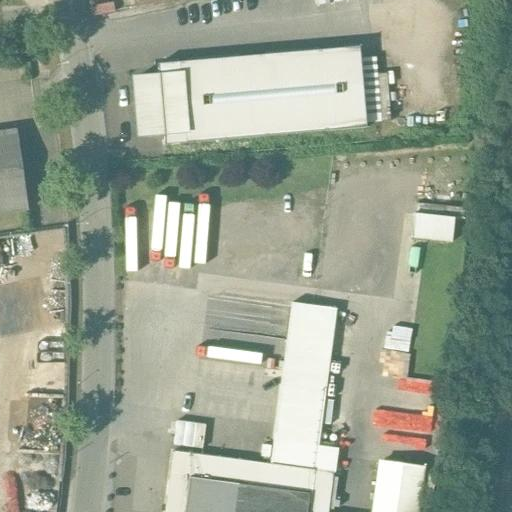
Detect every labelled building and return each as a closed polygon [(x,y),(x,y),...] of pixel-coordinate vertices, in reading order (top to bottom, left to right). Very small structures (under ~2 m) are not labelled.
[(359,48),(180,63),(187,144),(366,129),(359,48)] [(180,63),(157,65),(158,77),(134,79),(139,136),(163,134),(164,146),(187,144),(180,63)] [(0,214),(26,211),(15,130),(0,132),(0,214)] [(453,219),(413,214),(410,239),(451,243),(453,219)] [(291,304),(270,465),(313,471),(316,448),(317,443),(334,309),(291,304)] [(205,425),(176,421),(173,445),(202,449),(205,425)] [(331,450),(316,448),(313,471),(333,474),(336,451),(331,450)] [(270,465),(172,452),(169,476),(188,478),(309,494),(306,511),(327,511),(333,474),(313,471),(270,465)] [(415,511),(422,468),(381,462),(373,511),(415,511)] [(183,511),(188,478),(169,476),(163,511),(183,511)] [(306,511),(309,494),(188,478),(183,511),(306,511)]
